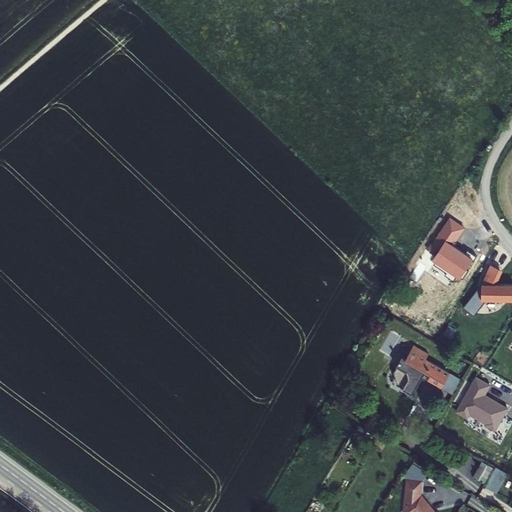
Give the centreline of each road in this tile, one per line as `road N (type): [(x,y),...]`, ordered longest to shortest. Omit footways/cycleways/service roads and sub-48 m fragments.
road 1 (unknown): [(511,506),(414,441),(413,419),(428,387)]
road 2 (track): [(0,93),(108,0)]
road 3 (residential): [(511,241),(492,215),(485,188),(511,128)]
